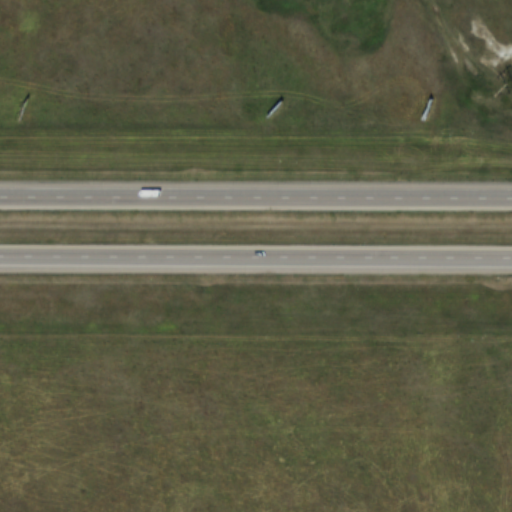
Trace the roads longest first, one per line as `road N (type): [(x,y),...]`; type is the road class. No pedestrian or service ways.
road 1 (motorway): [(511,196),(0,195)]
road 2 (motorway): [(0,256),(511,256)]
